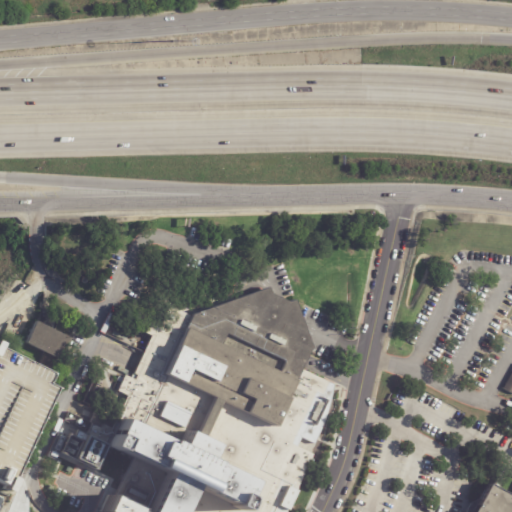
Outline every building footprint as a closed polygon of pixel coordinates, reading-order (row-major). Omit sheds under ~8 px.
[(274,287),(190,314),(161,305),(136,375),(209,409),(191,438),(133,415),(124,443),(174,472),(153,511),(151,511),(110,491),(101,511),(192,511),(205,485),(252,510),(266,479),(218,458),(229,440),(217,432),(229,402),(278,430),(314,348),(297,303),(274,287)] [(67,337),(57,358),(20,340),(31,319),(67,337)] [(123,375),(116,391),(129,397),(132,389),(146,395),(146,394),(155,398),(165,375),(162,374),(166,362),(142,352),(131,378),(123,375)] [(0,354),(47,378),(50,380),(46,389),(53,392),(0,501),(0,354)] [(511,395),(501,388),(511,368),(511,395)] [(511,511),(511,495),(493,486),(479,511),(511,511)]
